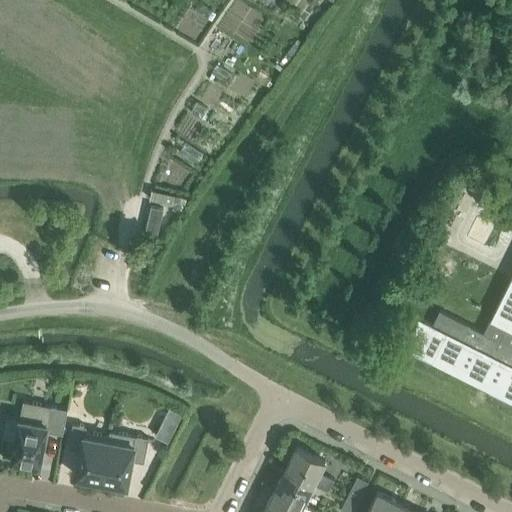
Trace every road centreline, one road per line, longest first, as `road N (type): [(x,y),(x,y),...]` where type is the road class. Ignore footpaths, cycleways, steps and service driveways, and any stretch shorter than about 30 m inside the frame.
road 1 (track): [(118,0),(207,54),(166,125),(110,308)]
road 2 (unclassified): [(0,312),(103,306),(146,319),(205,346),(284,401)]
road 3 (residential): [(511,511),(284,401)]
road 4 (residential): [(0,504),(20,489),(158,511)]
road 5 (residential): [(226,511),(284,401)]
